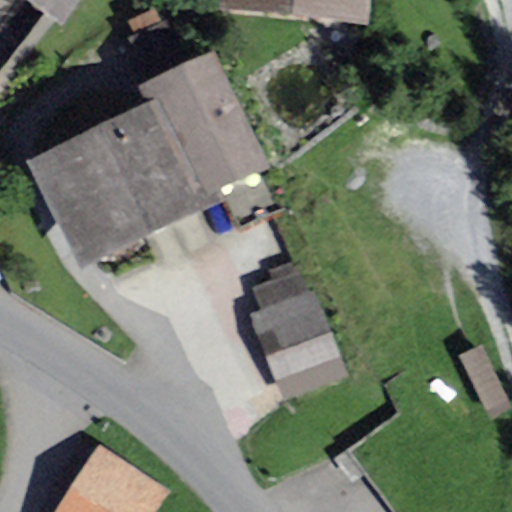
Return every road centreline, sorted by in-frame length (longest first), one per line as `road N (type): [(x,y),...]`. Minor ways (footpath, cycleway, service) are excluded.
road 1 (track): [(498,0),(509,43),(478,185),(480,225),(511,345)]
road 2 (unclassified): [(62,351),(174,433),(240,511)]
road 3 (residential): [(14,511),(32,475),(62,351)]
